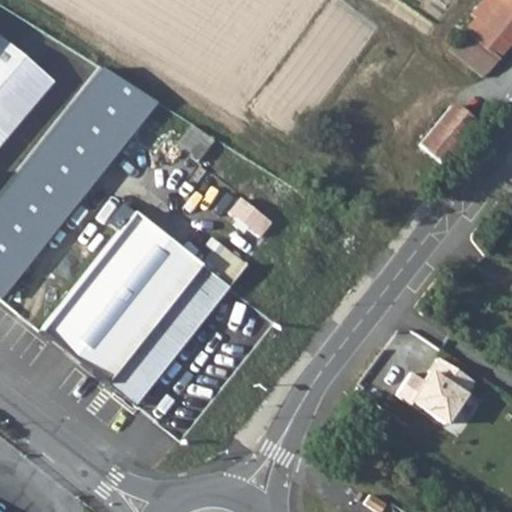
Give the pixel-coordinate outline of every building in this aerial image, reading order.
[(511,44),(511,0),(482,0),(473,13),(468,9),(459,21),(469,29),(452,51),(484,78),(511,44)] [(0,131),(44,75),(0,40),(0,131)] [(453,103),(419,144),(444,165),(478,124),(453,103)] [(232,216),(263,233),(271,218),(240,201),(232,216)] [(131,211),(37,329),(131,403),(243,265),(215,242),(197,264),(131,211)] [(401,364),(386,386),(401,396),(403,393),(435,415),(463,373),(428,349),(418,363),(420,365),(415,373),(401,364)] [(378,511),(383,505),(374,499),(365,511),(378,511)]
